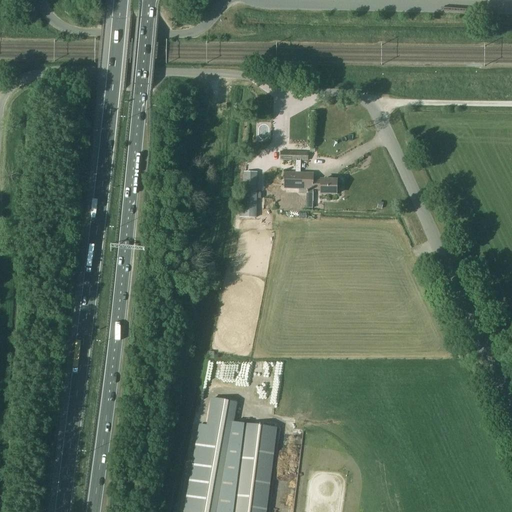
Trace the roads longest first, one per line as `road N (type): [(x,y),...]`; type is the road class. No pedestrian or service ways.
road 1 (unclassified): [(4,90),(58,70),(153,71),(256,77),(367,103),(511,408)]
road 2 (trunk): [(92,511),(148,0)]
road 3 (motorway): [(107,130),(61,511)]
road 4 (unclassified): [(253,0),(511,8)]
road 5 (unclassified): [(45,0),(74,30),(104,35),(190,33),(227,0)]
road 6 (trunk): [(120,0),(107,130)]
